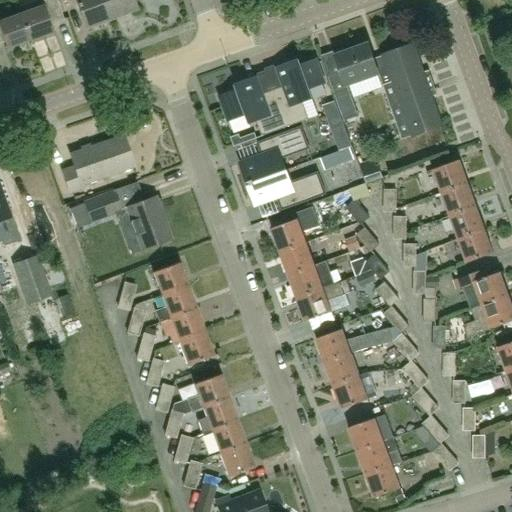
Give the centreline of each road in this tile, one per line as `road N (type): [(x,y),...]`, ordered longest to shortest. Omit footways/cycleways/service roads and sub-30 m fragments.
road 1 (residential): [(324,511),(164,65)]
road 2 (tertiary): [(0,122),(164,65)]
road 3 (tertiary): [(511,155),(494,133),(443,0)]
road 4 (tertiary): [(216,48),(356,0)]
